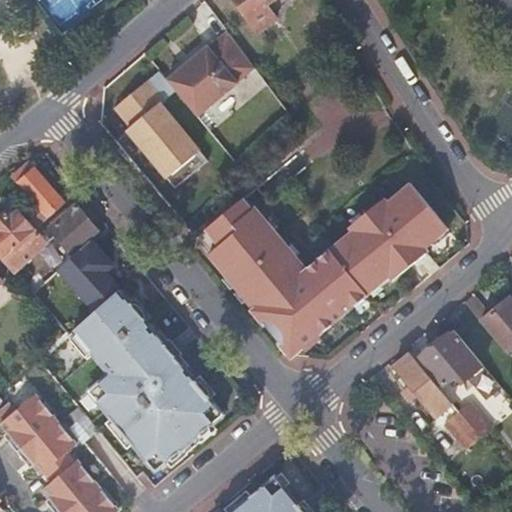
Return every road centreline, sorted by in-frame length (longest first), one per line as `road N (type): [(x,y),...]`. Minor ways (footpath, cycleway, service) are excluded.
road 1 (residential): [(52,110),(296,404)]
road 2 (residential): [(511,228),(481,266),(296,404)]
road 3 (residential): [(350,0),(458,178),(511,216)]
road 4 (residential): [(182,0),(52,110)]
road 5 (residential): [(172,511),(296,404)]
road 6 (residential): [(296,404),(386,511)]
